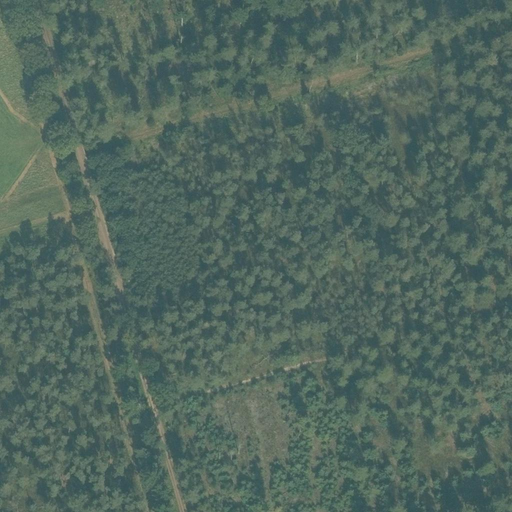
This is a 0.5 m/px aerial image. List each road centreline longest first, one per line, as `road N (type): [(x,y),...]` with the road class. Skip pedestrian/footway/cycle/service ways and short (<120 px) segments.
road 1 (track): [(153,408),(106,246)]
road 2 (track): [(78,150),(35,0)]
